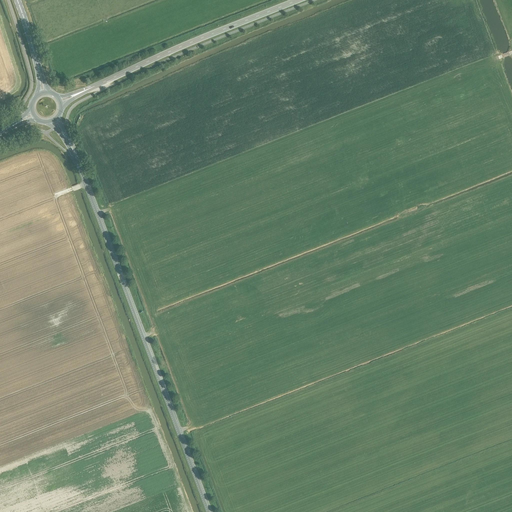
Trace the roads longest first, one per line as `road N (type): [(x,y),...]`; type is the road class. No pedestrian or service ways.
road 1 (tertiary): [(209,511),(64,137)]
road 2 (tertiary): [(93,86),(298,0)]
road 3 (track): [(511,453),(358,511)]
